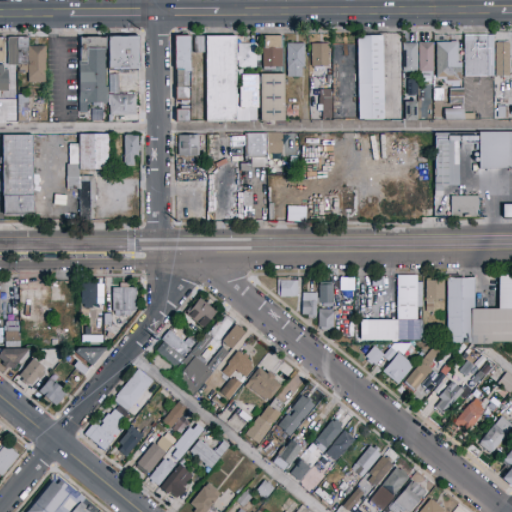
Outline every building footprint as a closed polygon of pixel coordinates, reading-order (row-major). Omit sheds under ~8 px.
[(102,35),(75,35),(74,111),(84,111),(84,101),(102,101),(102,35)] [(463,77),(463,35),(494,35),(494,76),(463,77)] [(175,69),(175,36),(190,36),(190,69),(175,69)] [(236,122),(206,122),(206,104),(206,43),(206,36),(236,36),(236,43),(236,103),(236,122)] [(261,67),(261,46),(264,46),(264,36),(280,36),(280,46),(283,46),(283,67),(275,67),(275,70),(263,70),(263,67),(261,67)] [(359,120),(357,37),(383,36),(384,106),(392,106),(392,119),(385,119),(385,120),(359,120)] [(9,65),(9,37),(29,38),(28,74),(17,74),(18,65),(9,65)] [(139,69),(128,69),(128,74),(121,74),(121,69),(118,69),(118,71),(108,71),(108,37),(139,37),(139,69)] [(462,81),(446,82),(446,77),(436,78),(435,43),(450,43),(450,42),(459,41),(459,49),(457,49),(457,54),(459,54),(459,61),(457,61),(458,63),(462,63),(462,81)] [(495,77),(495,43),(509,42),(509,77),(495,77)] [(305,68),(302,68),(302,77),(287,77),(287,68),(287,43),(305,44),(305,68)] [(311,67),(311,43),(328,43),(328,67),(325,67),(325,70),(314,70),(314,67),(311,67)] [(417,72),(403,72),(402,43),(417,43),(417,72)] [(434,72),(419,72),(418,43),(434,43),(434,72)] [(256,68),(251,69),(251,70),(241,71),(241,69),(238,69),(238,61),(237,61),(237,53),(238,53),(238,44),(255,44),(256,68)] [(45,83),(28,83),(29,46),(46,46),(45,83)] [(8,70),(8,91),(0,91),(0,65),(4,65),(4,70),(8,70)] [(176,110),(180,110),(180,100),(176,100),(176,88),(176,69),(190,69),(190,89),(189,89),(190,122),(176,122),(176,110)] [(109,74),(119,74),(119,93),(109,93),(109,74)] [(260,74),(285,74),(285,121),(260,121),(260,74)] [(418,95),(407,95),(407,80),(418,80),(418,95)] [(332,119),(322,119),(322,106),(319,106),(319,89),(332,89),(332,119)] [(448,109),(448,105),(446,105),(446,89),(463,89),(463,109),(464,109),(464,120),(444,120),(444,109),(448,109)] [(29,124),(18,124),(18,94),(29,94),(29,124)] [(109,95),(137,95),(137,115),(109,115),(109,95)] [(416,101),(416,121),(404,121),(404,102),(412,101),(412,99),(415,99),(415,101),(416,101)] [(237,105),(246,105),(246,119),(237,119),(237,105)] [(507,118),(497,118),(497,115),(495,115),(495,110),(497,110),(497,107),(507,107),(507,118)] [(91,109),(103,110),(103,122),(91,121),(91,109)] [(511,169),(479,169),(479,132),(511,132),(511,169)] [(247,158),(247,161),(244,161),(244,162),(229,162),(229,136),(247,136),(247,133),(267,133),(267,168),(251,168),(251,158),(247,158)] [(283,156),(267,156),(267,133),(282,133),(283,140),(290,140),(290,151),(283,151),(283,156)] [(459,136),(459,142),(460,142),(460,188),(444,188),(444,197),(433,197),(433,133),(447,133),(447,136),(459,136)] [(104,170),(79,170),(79,134),(109,134),(109,157),(104,162),(104,170)] [(34,215),(3,215),(2,161),(2,135),(33,135),(33,160),(34,215)] [(199,157),(178,157),(178,135),(199,135),(199,157)] [(125,167),(125,164),(124,164),(123,155),(122,155),(122,152),(123,152),(123,136),(138,136),(138,146),(140,145),(140,151),(138,151),(138,158),(134,158),(134,167),(125,167)] [(232,186),(226,186),(226,163),(240,162),(240,188),(245,187),(245,193),(253,193),(253,207),(246,207),(246,212),(241,212),(228,212),(228,188),(232,188),(232,186)] [(79,190),(67,190),(66,164),(78,164),(79,190)] [(96,218),(80,219),(79,176),(95,176),(96,218)] [(224,188),(218,187),(220,176),(226,176),(224,188)] [(216,201),(216,214),(206,214),(206,201),(208,201),(208,182),(218,182),(218,201),(216,201)] [(408,196),(413,196),(413,192),(421,192),(421,214),(408,214),(408,196)] [(356,211),(342,211),(342,193),(356,193),(356,211)] [(480,220),(451,220),(450,197),(480,197),(480,220)] [(287,222),(287,207),(306,207),(306,222),(287,222)] [(417,320),(400,320),(400,321),(398,321),(398,342),(360,342),(360,320),(397,320),(397,275),(417,275),(417,283),(423,283),(422,308),(417,308),(417,320)] [(471,344),(471,309),(498,308),(497,276),(511,276),(511,342),(491,343),(491,344),(471,344)] [(277,295),(277,277),(290,277),(290,281),(298,281),(298,297),(280,297),(277,295)] [(446,278),(473,278),(473,308),(470,308),(471,344),(447,344),(446,278)] [(425,281),(444,280),(445,300),(434,300),(434,312),(426,312),(426,308),(424,308),(424,305),(426,305),(426,302),(424,302),(424,299),(426,299),(425,281)] [(0,343),(0,281),(1,281),(1,329),(2,329),(2,332),(7,332),(7,328),(20,327),(20,332),(21,332),(21,349),(5,349),(5,343),(0,343)] [(137,312),(131,312),(131,316),(115,316),(115,312),(112,312),(112,289),(120,289),(120,284),(128,283),(128,289),(136,288),(137,312)] [(97,304),(93,304),(93,307),(83,307),(83,304),(81,304),(81,284),(97,284),(97,304)] [(334,303),(333,303),(333,307),(323,307),(323,304),(319,304),(318,285),(333,285),(334,303)] [(316,318),(308,318),(308,315),(301,315),(302,293),(317,293),(316,318)] [(203,329),(186,315),(200,298),(217,312),(203,329)] [(318,309),(335,310),(335,329),(332,329),(332,331),(321,330),(321,328),(318,328),(318,309)] [(103,314),(112,314),(112,316),(123,316),(123,325),(111,325),(111,326),(103,326),(103,314)] [(183,358),(161,341),(174,323),(198,341),(192,349),(190,348),(183,358)] [(231,350),(224,345),(225,344),(222,341),(231,330),(230,330),(232,327),(233,328),(236,325),(240,328),(240,326),(243,329),(242,330),(245,332),(231,350)] [(200,356),(194,352),(207,335),(213,339),(200,356)] [(184,359),(177,369),(156,353),(164,343),(184,359)] [(403,384),(421,361),(421,362),(423,360),(423,358),(434,345),(442,351),(430,367),(433,369),(424,381),(423,380),(413,392),(403,384)] [(411,354),(406,350),(410,345),(415,349),(411,354)] [(381,371),(374,365),(373,367),(364,359),(366,357),(365,356),(374,346),(384,355),(390,348),(396,352),(381,371)] [(14,369),(9,366),(7,369),(1,365),(4,362),(0,358),(0,352),(4,355),(19,355),(24,347),(28,350),(14,369)] [(182,374),(195,357),(207,366),(222,347),(228,352),(209,377),(201,388),(182,374)] [(92,367),(75,353),(78,349),(105,348),(106,349),(92,367)] [(229,378),(222,373),(229,364),(227,363),(237,351),(243,355),(244,353),(249,357),(247,359),(253,363),(250,366),(254,369),(246,378),(243,375),(242,376),(235,371),(229,378)] [(419,360),(416,358),(421,352),(424,354),(419,360)] [(398,385),(382,372),(398,353),(414,366),(398,385)] [(32,386),(29,384),(27,386),(21,381),(23,379),(19,376),(33,358),(46,369),(32,386)] [(467,377),(459,371),(467,360),(468,361),(469,360),(474,364),(473,365),(475,366),(467,377)] [(476,385),(470,380),(475,374),(476,375),(487,361),(493,366),(481,380),(481,379),(476,385)] [(79,364),(88,372),(85,376),(75,369),(79,364)] [(444,365),(448,367),(449,366),(451,368),(450,369),(451,369),(441,382),(436,379),(440,372),(439,371),(444,365)] [(281,386),(267,403),(249,388),(248,390),(244,387),(248,382),(248,381),(259,367),(266,374),(268,371),(275,377),(273,379),(281,386)] [(131,409),(130,408),(127,411),(118,404),(114,401),(116,398),(116,397),(138,369),(153,381),(131,409)] [(511,391),(510,394),(497,384),(507,372),(511,376),(511,391)] [(443,415),(435,408),(441,401),(437,398),(439,396),(434,392),(446,377),(459,388),(461,386),(462,386),(464,384),(467,386),(465,388),(470,392),(464,399),(459,395),(443,415)] [(56,407),(38,392),(49,378),(67,393),(56,407)] [(229,400),(220,393),(231,379),(235,382),(237,379),(242,383),(229,400)] [(290,437),(283,432),(284,431),(282,430),(281,431),(279,430),(280,428),(277,426),(287,414),(290,417),(294,412),(291,409),(302,395),(315,405),(304,419),(303,419),(298,426),(290,437)] [(258,445),(244,435),(258,416),(259,417),(267,406),(269,406),(275,397),(284,404),(278,412),(281,414),(258,445)] [(465,433),(458,427),(457,428),(453,424),(455,422),(454,421),(471,402),(472,403),(476,398),(482,403),(480,406),(481,407),(484,410),(465,433)] [(171,429),(162,422),(179,402),(187,409),(182,416),(190,423),(181,433),(173,427),(171,429)] [(115,438),(100,427),(103,423),(101,421),(108,413),(110,415),(114,409),(125,418),(117,429),(120,432),(115,438)] [(490,455),(478,444),(479,442),(479,441),(501,416),(511,425),(511,429),(492,454),(491,453),(490,455)] [(323,453),(315,446),(315,440),(331,421),(333,422),(336,420),(342,425),(340,428),(343,430),(323,453)] [(104,451),(84,435),(94,422),(114,439),(104,451)] [(179,461),(172,455),(177,450),(173,447),(176,445),(174,443),(176,440),(178,442),(185,433),(183,432),(185,429),(187,430),(189,428),(192,430),(197,424),(204,430),(179,461)] [(125,456),(118,451),(122,446),(118,443),(127,432),(126,432),(131,426),(140,433),(141,432),(143,434),(125,456)] [(336,462),(325,453),(344,430),(355,439),(336,462)] [(147,476),(135,467),(137,465),(136,464),(153,443),(156,445),(163,436),(173,445),(147,476)] [(211,469),(208,466),(207,468),(204,465),(204,464),(195,457),(194,458),(192,456),(192,454),(190,452),(199,440),(204,443),(205,442),(208,445),(207,446),(213,451),(214,450),(215,451),(223,441),(230,446),(221,457),(211,469)] [(292,466),(288,464),(283,470),(276,465),(271,461),(283,447),(284,448),(289,440),(303,448),(292,466)] [(2,477),(0,475),(0,450),(5,444),(19,455),(2,477)] [(312,444),(316,448),(311,454),(307,450),(312,444)] [(370,446),(373,448),(375,446),(380,450),(378,452),(381,455),(348,495),(338,487),(342,483),(341,481),(370,446)] [(511,485),(511,487),(501,478),(508,470),(501,463),(503,461),(502,460),(511,448),(511,485)] [(375,488),(363,478),(367,473),(368,473),(382,456),(385,458),(387,456),(392,460),(390,463),(394,465),(375,488)] [(324,457),(328,461),(325,465),(320,461),(324,457)] [(299,482),(289,473),(301,458),(304,461),(303,462),(310,468),(299,482)] [(159,487),(154,483),(153,485),(150,482),(151,481),(148,478),(164,459),(168,461),(169,459),(177,465),(159,487)] [(160,488),(171,473),(172,474),(179,465),(187,471),(186,471),(193,476),(185,486),(184,486),(183,487),(186,490),(178,499),(170,492),(168,495),(160,488)] [(383,511),(380,509),(379,510),(371,503),(372,502),(369,500),(396,467),(399,470),(401,468),(407,474),(405,475),(410,479),(383,511)] [(24,511),(51,480),(68,494),(53,511),(24,511)] [(266,500),(262,497),(261,498),(258,496),(259,495),(255,492),(264,480),(268,483),(268,482),(271,484),(270,485),(274,489),(266,500)] [(426,492),(414,507),(416,509),(413,511),(386,511),(412,480),(426,492)] [(206,511),(193,511),(195,510),(189,505),(204,486),(205,487),(208,483),(218,491),(217,491),(221,494),(206,511)] [(349,511),(342,506),(357,488),(364,494),(349,511)] [(243,508),(236,501),(244,492),(245,492),(248,489),(254,494),(251,498),(252,498),(243,508)] [(419,511),(420,511),(417,508),(421,503),(424,506),(430,498),(446,511),(419,511)] [(72,511),(81,502),(86,507),(85,509),(88,511),(72,511)]
